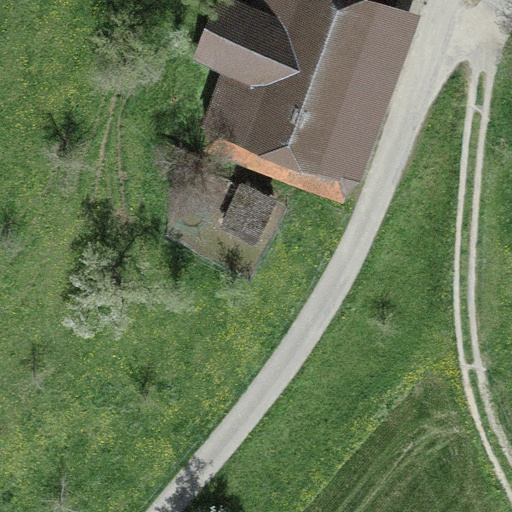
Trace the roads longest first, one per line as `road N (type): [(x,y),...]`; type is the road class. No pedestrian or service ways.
road 1 (unclassified): [(160,511),(268,386),(324,305),(437,49),(450,0)]
road 2 (track): [(489,22),(472,121),(463,283),(476,386),(511,479)]
